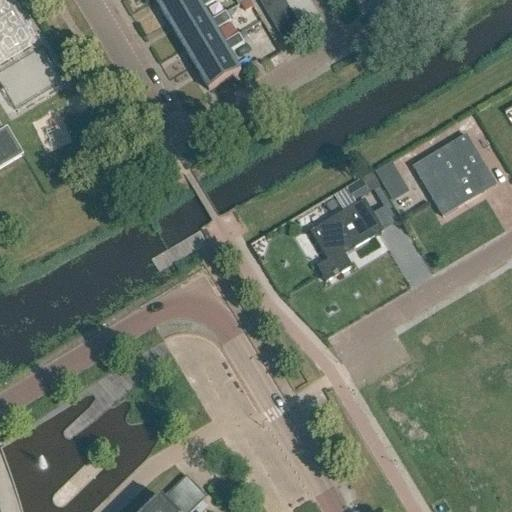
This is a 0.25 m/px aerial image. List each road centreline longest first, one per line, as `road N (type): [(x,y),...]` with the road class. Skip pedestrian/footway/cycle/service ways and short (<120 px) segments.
road 1 (tertiary): [(337,511),(227,330),(202,311),(168,307),(0,409)]
road 2 (residential): [(345,44),(208,128),(185,133),(164,122),(91,0)]
road 3 (residential): [(383,324),(511,248)]
